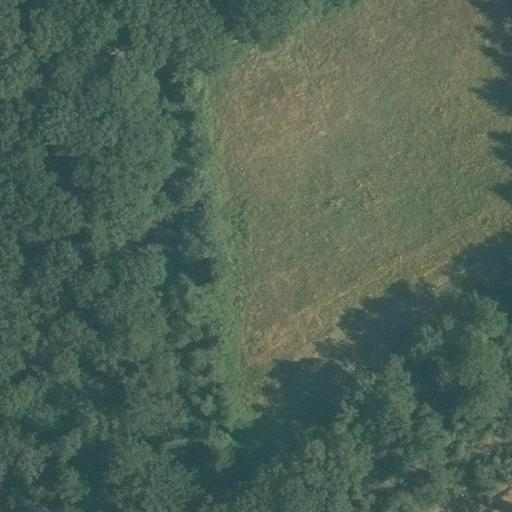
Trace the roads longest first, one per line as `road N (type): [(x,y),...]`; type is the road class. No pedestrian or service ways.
road 1 (track): [(142,54),(203,52),(320,0)]
road 2 (track): [(0,40),(142,54)]
